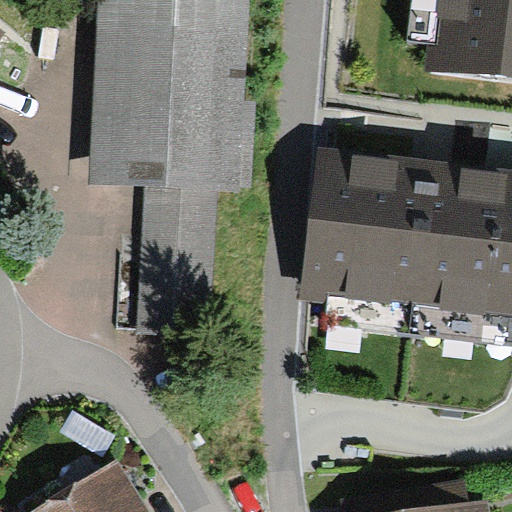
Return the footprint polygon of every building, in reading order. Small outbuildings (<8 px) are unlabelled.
[(247,0),(100,0),(91,188),(145,191),(137,340),(212,344),(220,196),(237,197),(247,0)] [(511,0),(438,0),(429,78),(511,87),(511,0)] [(0,49),(9,39),(0,30),(0,49)] [(511,333),(511,179),(321,156),(302,308),(511,333)] [(140,511),(117,475),(52,511),(140,511)]
